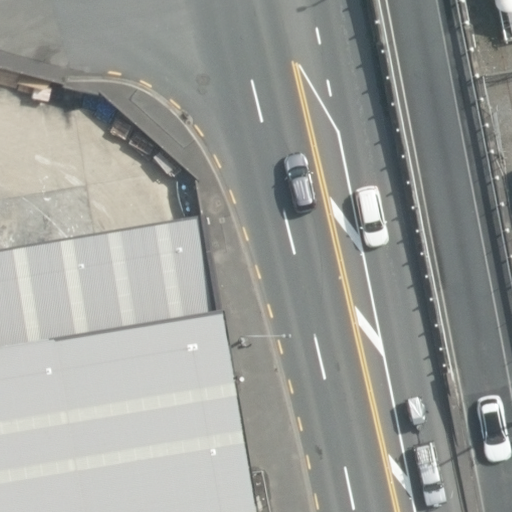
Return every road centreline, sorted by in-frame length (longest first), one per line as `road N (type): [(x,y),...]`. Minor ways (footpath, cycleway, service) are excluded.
road 1 (primary): [(358,511),(234,0)]
road 2 (primary): [(334,0),(450,511)]
road 3 (motorway): [(408,0),(493,511)]
